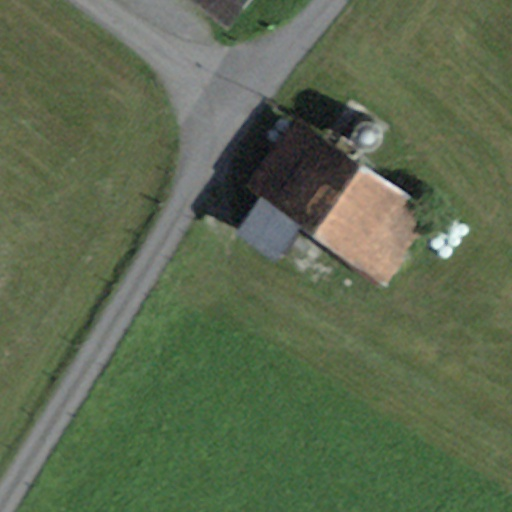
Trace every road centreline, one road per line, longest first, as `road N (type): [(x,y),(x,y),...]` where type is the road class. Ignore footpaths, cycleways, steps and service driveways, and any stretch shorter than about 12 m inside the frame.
road 1 (residential): [(0,506),(240,108)]
road 2 (unclassified): [(93,0),(240,108)]
road 3 (residential): [(240,108),(329,0)]
